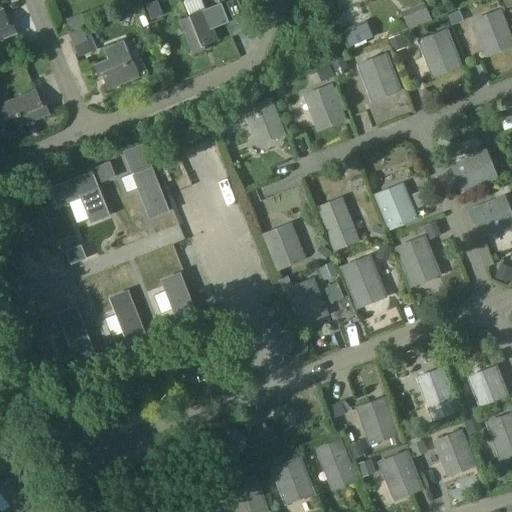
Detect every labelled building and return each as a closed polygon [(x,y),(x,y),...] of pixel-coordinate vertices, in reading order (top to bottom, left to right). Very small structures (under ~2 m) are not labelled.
[(203,45),(217,40),(205,8),(188,15),(188,17),(178,21),(192,55),(204,50),(203,45)] [(2,9),(0,9),(0,40),(17,34),(12,22),(8,23),(2,9)] [(511,47),(511,37),(502,11),(472,23),(486,58),(511,47)] [(461,68),(447,30),(417,41),(432,79),(461,68)] [(71,40),(78,58),(96,50),(89,32),(71,40)] [(132,61),(130,61),(122,41),(103,49),(107,59),(93,65),(98,78),(101,76),(107,90),(138,77),(132,61)] [(401,92),(387,54),(357,65),(371,103),(401,92)] [(316,133),(345,121),(331,84),(302,95),(316,133)] [(44,103),(40,104),(35,90),(0,104),(0,123),(11,119),(15,129),(49,115),(44,103)] [(242,109),(257,147),(287,135),(272,98),(242,109)] [(486,151),(449,165),(461,194),(497,180),(486,151)] [(418,220),(403,183),(374,195),(388,231),(418,220)] [(479,239),(511,226),(511,216),(504,197),(468,211),(479,239)] [(334,250),(357,240),(349,222),(347,223),(341,207),(322,215),(330,236),(328,237),(334,250)] [(306,261),(292,224),(263,235),(277,272),(306,261)] [(396,249),(407,276),(433,265),(422,238),(396,249)] [(352,295),(379,284),(368,257),(341,268),(352,295)] [(281,284),(298,328),(328,316),(313,278),(291,287),(289,281),(281,284)] [(195,348),(196,350),(175,357),(182,377),(197,371),(198,373),(217,366),(208,343),(195,348)] [(495,369),(468,379),(478,406),(505,396),(495,369)] [(443,379),(420,388),(432,420),(455,412),(443,379)] [(356,408),(368,447),(400,437),(387,397),(356,408)] [(511,412),(485,423),(500,461),(511,456),(511,412)] [(0,448),(25,446),(22,416),(0,418),(0,448)] [(433,442),(443,469),(470,458),(459,431),(433,442)] [(316,449),(332,493),(358,483),(341,440),(316,449)] [(389,491),(416,480),(405,453),(378,464),(389,491)] [(270,468),(285,506),(315,494),(301,457),(270,468)] [(28,467),(0,487),(0,493),(13,511),(23,511),(48,495),(28,467)] [(234,511),(237,511),(263,503),(253,476),(226,485),(234,511)] [(210,511),(205,492),(166,505),(168,511),(210,511)]
